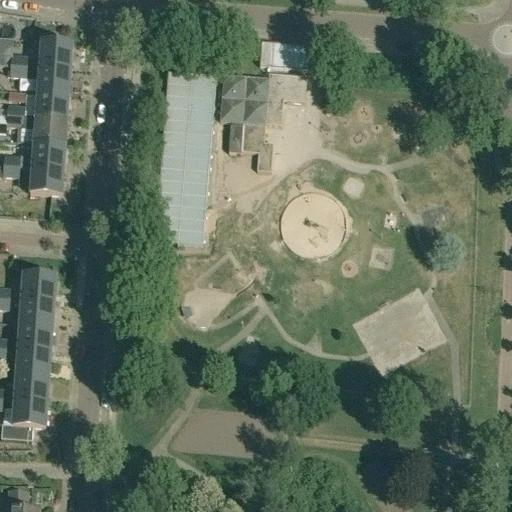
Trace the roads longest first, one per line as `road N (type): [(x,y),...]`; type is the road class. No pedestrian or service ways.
road 1 (residential): [(511,39),(157,12),(130,18)]
road 2 (residential): [(511,220),(504,450),(511,451)]
road 3 (residential): [(98,248),(116,49),(130,18)]
road 4 (residential): [(80,468),(98,248)]
